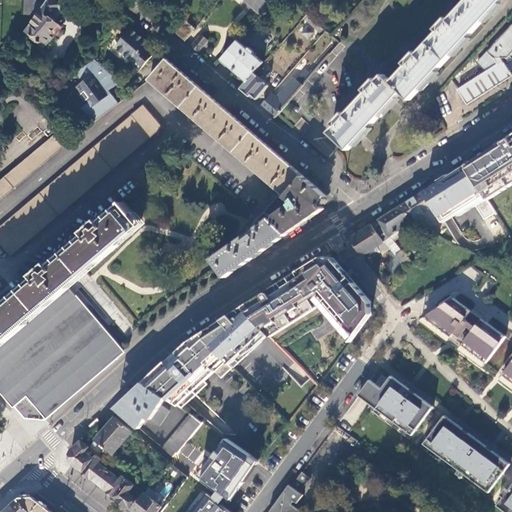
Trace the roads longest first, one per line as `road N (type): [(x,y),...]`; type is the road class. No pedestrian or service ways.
road 1 (primary): [(326,230),(170,331),(28,461)]
road 2 (unclassified): [(361,207),(160,31)]
road 3 (residential): [(254,511),(394,316)]
road 4 (unknown): [(511,2),(389,136),(394,186)]
road 5 (primary): [(511,111),(361,207)]
